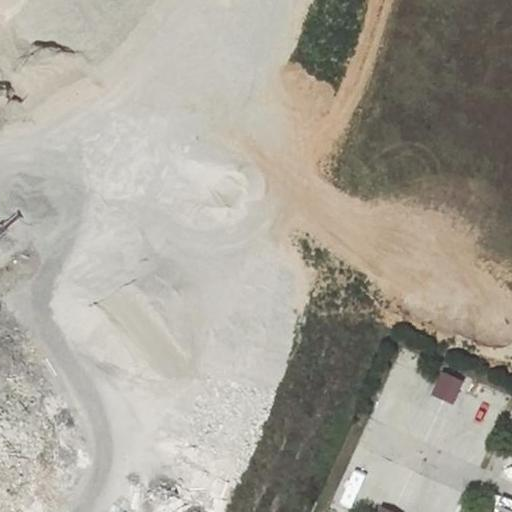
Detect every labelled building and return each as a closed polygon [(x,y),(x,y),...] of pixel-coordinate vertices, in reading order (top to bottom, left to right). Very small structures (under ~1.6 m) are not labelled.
[(383,398),(413,411),(424,386),(394,373),(383,398)] [(463,382),(443,373),(434,395),(454,404),(463,382)] [(425,414),(451,418),(453,404),(427,399),(425,414)] [(373,433),(404,444),(414,415),(384,404),(373,433)] [(472,446),(483,414),(470,410),(459,442),(472,446)] [(421,501),(429,473),(407,467),(399,495),(421,501)] [(370,502),(381,477),(370,473),(359,498),(370,502)] [(439,511),(456,511),(459,500),(444,496),(439,511)]
